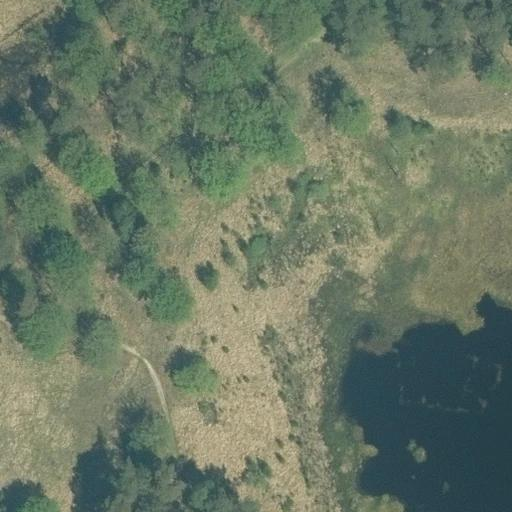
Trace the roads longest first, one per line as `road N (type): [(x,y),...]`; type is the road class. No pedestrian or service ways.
road 1 (track): [(0,283),(193,136)]
road 2 (track): [(365,3),(193,136)]
